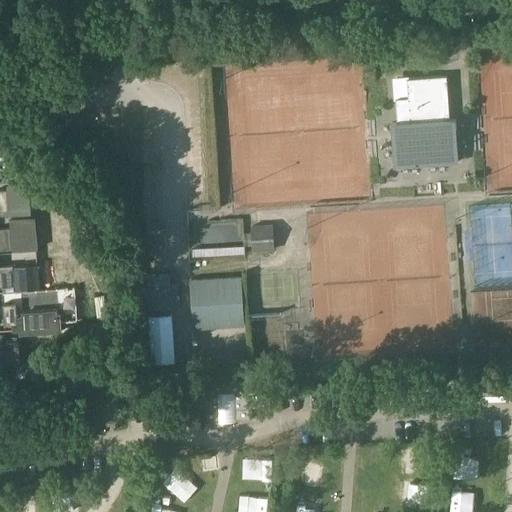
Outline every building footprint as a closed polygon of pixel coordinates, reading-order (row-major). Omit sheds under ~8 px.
[(396,100),(397,122),(391,122),(393,165),(458,161),(455,118),(449,119),(446,75),(409,78),(409,75),(392,77),(394,100),(396,100)] [(201,238),(184,238),(183,264),(235,265),(237,219),(201,218),(201,238)] [(273,224),(250,225),(252,252),(274,250),(273,224)] [(172,308),(170,285),(143,287),(144,307),(149,306),(149,309),(172,308)] [(213,393),(181,394),(181,411),(203,410),(203,421),(220,420),(220,424),(238,423),(238,419),(253,418),(252,408),(275,407),(274,390),(241,392),(241,379),(212,380),(213,393)] [(511,379),(467,381),(468,397),(511,395),(511,379)]
